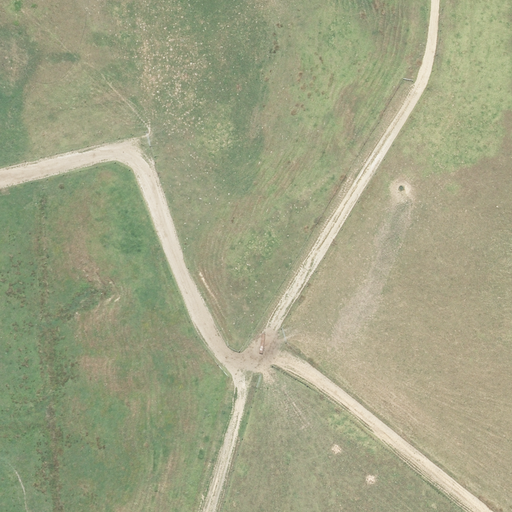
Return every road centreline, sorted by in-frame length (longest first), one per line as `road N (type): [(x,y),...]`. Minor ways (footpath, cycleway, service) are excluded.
road 1 (track): [(432,0),(416,99),(250,371)]
road 2 (track): [(0,179),(111,150),(143,160),(210,335),(250,371)]
road 3 (track): [(265,346),(337,390),(483,511)]
road 4 (track): [(250,371),(210,511)]
